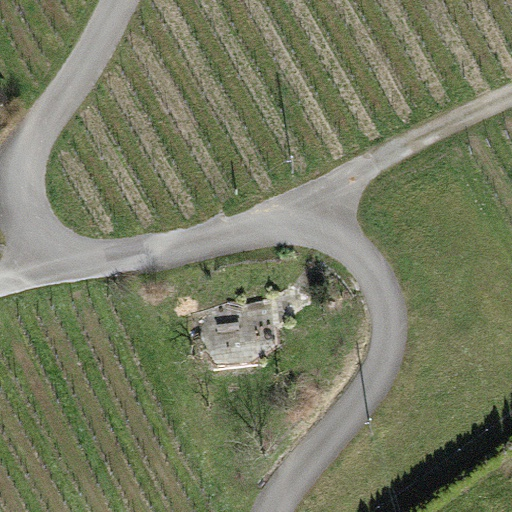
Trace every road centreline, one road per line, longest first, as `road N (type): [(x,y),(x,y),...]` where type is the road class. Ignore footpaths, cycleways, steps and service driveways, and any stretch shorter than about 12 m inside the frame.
road 1 (unclassified): [(275,511),(368,391),(387,342),(379,288),(348,242),(295,225),(118,257),(41,254),(16,175),(122,0)]
road 2 (track): [(511,98),(358,165),(295,225)]
